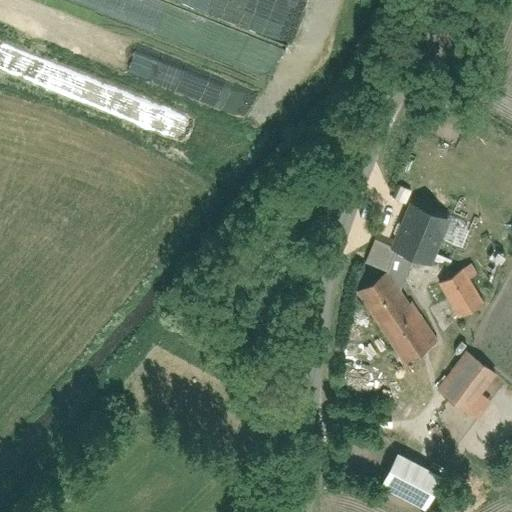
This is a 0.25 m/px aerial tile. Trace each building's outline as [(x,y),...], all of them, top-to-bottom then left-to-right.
[(237,62),(271,78),(284,49),(238,28),(231,43),(243,49),(237,62)] [(452,222),(410,205),(391,251),(433,268),(452,222)] [(479,276),(472,265),(438,286),(461,322),(486,306),(471,281),(479,276)] [(388,272),(355,294),(403,366),(438,342),(412,304),(410,305),(388,272)] [(499,376),(466,352),(436,392),(479,423),(493,404),(483,397),(499,376)] [(427,511),(445,480),(399,456),(380,490),(421,511),(427,511)]
